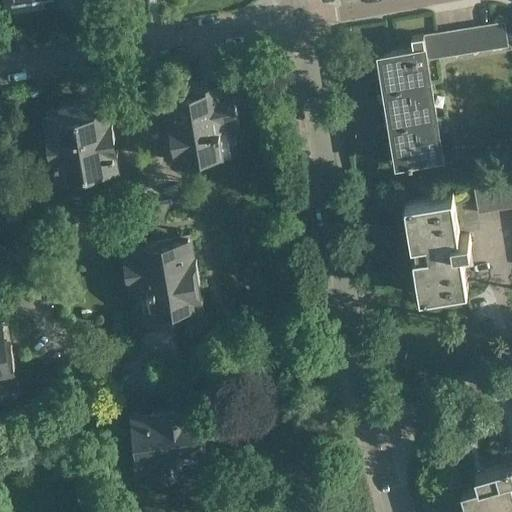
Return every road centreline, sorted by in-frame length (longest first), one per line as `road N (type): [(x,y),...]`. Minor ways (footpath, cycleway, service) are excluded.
road 1 (residential): [(350,337),(251,358),(115,358),(41,344),(33,318),(44,295),(156,216),(173,180),(173,145),(124,140)]
road 2 (tertiary): [(350,337),(299,21)]
road 3 (residential): [(299,21),(0,67)]
road 4 (residential): [(373,441),(511,367)]
